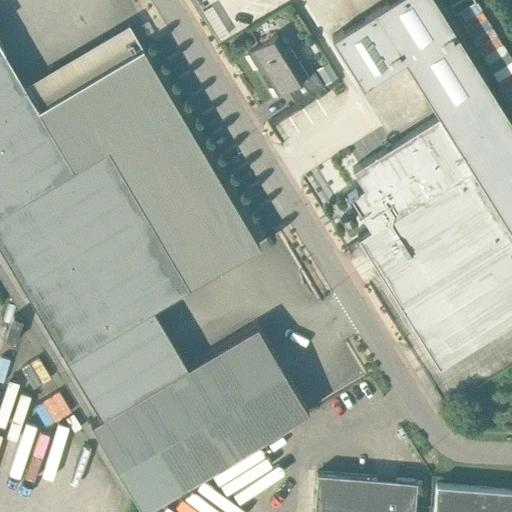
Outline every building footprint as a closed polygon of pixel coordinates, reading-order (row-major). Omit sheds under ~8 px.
[(511,122),(452,27),(435,0),(390,0),(332,36),(362,85),(404,59),(438,113),(351,167),(362,185),(349,193),(370,227),(357,235),(437,365),(511,318),(511,122)] [(286,48),(276,34),(247,52),(256,68),(259,66),(277,95),(287,89),(295,102),(322,85),(313,71),(307,75),(289,46),(286,48)] [(0,128),(37,107),(23,83),(0,44),(0,128)] [(0,128),(0,247),(99,416),(89,422),(141,511),(308,411),(256,323),(186,365),(152,307),(258,244),(141,45),(37,107),(0,128)] [(337,78),(327,62),(315,69),(325,85),(337,78)] [(412,511),(416,479),(316,471),(312,511),(412,511)] [(511,511),(511,488),(435,482),(432,511),(511,511)]
